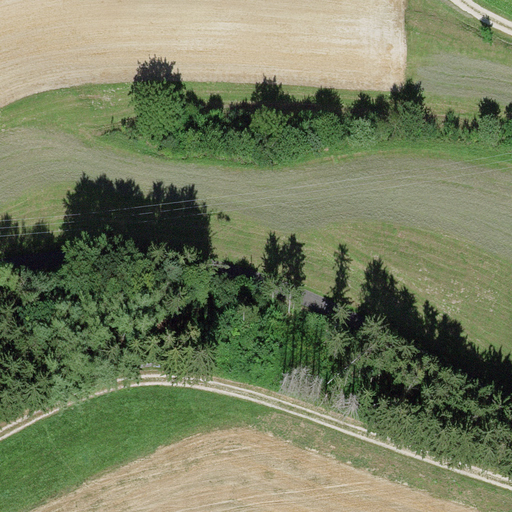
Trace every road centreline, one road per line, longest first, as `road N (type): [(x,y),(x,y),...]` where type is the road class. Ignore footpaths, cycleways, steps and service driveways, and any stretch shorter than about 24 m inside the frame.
road 1 (unclassified): [(511,404),(347,316),(225,270),(116,254),(0,268)]
road 2 (track): [(0,436),(115,384),(182,380),(243,392),(511,485)]
